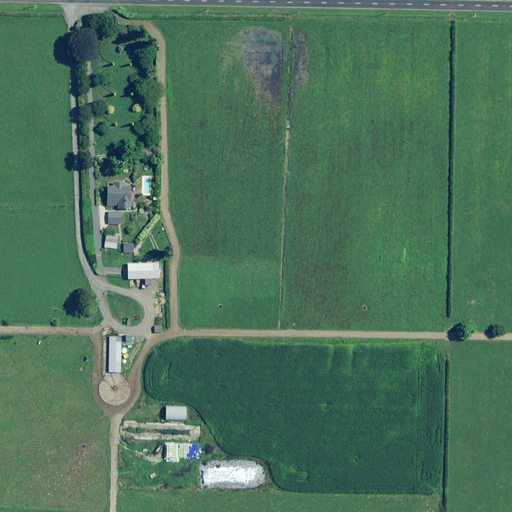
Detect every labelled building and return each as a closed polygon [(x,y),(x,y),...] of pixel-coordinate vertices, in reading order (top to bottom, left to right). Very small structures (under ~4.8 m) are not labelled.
[(125,183),(113,183),(113,187),(108,187),(107,205),(118,206),(118,209),(130,209),(131,187),(125,187),(125,183)] [(122,212),(109,212),(109,224),(122,224),(122,212)] [(117,249),(118,239),(106,238),(105,248),(117,249)] [(134,244),(124,244),(124,253),(134,253),(134,244)] [(159,279),(158,264),(128,264),(128,279),(159,279)] [(133,336),(125,336),(124,338),(110,337),(109,372),(121,373),(122,345),(133,346),(133,336)] [(188,408),(167,407),(167,419),(187,420),(188,408)]
